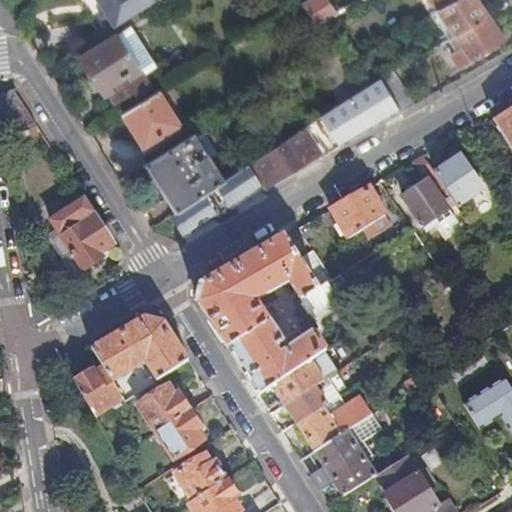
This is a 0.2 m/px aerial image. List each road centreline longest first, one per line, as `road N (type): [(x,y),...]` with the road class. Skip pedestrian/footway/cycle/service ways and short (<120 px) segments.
road 1 (residential): [(511,72),(159,281)]
road 2 (residential): [(159,281),(25,68),(0,52)]
road 3 (residential): [(309,511),(159,281)]
road 4 (residential): [(159,281),(48,340),(20,346)]
